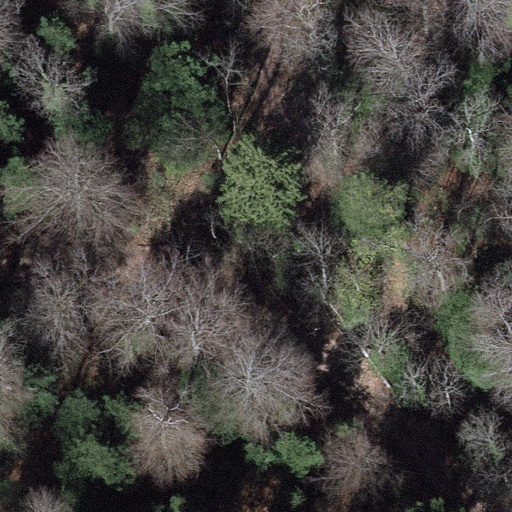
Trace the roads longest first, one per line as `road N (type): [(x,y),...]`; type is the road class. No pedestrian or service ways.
road 1 (track): [(0,272),(141,290),(268,323),(335,365),(396,424),(464,511)]
road 2 (track): [(277,0),(270,72),(284,148),(316,210),(511,435)]
